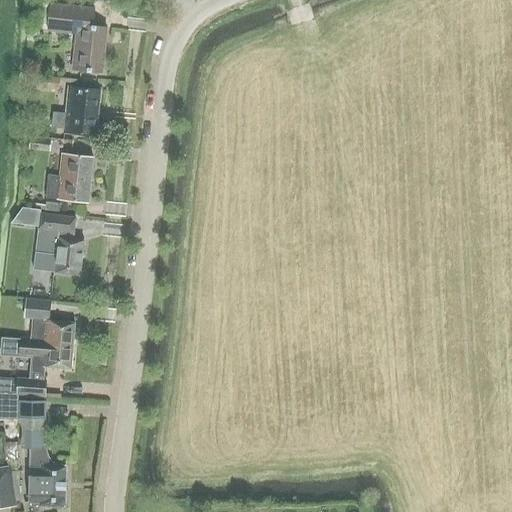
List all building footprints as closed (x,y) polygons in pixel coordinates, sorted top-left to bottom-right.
[(102,72),(106,28),(92,26),(94,8),(50,4),(47,31),(75,34),(72,69),(102,72)] [(59,89),(60,79),(45,77),(44,87),(59,89)] [(100,90),(68,86),(63,132),(95,135),(100,90)] [(49,151),(50,139),(30,137),(29,149),(49,151)] [(59,176),(48,175),(45,198),(57,199),(88,202),(92,157),(61,154),(59,176)] [(60,204),(45,203),(45,209),(59,211),(60,204)] [(35,253),(57,255),(55,272),(79,275),(84,240),(71,238),(71,233),(73,233),(75,218),(40,213),(35,253)] [(50,301),(26,298),(25,317),(48,319),(50,301)] [(33,319),(31,339),(31,341),(42,342),(42,338),(53,339),(53,344),(72,346),(74,323),(33,319)] [(71,358),(72,346),(53,344),(53,339),(42,338),(42,342),(31,341),(31,339),(2,336),(2,337),(8,338),(6,354),(31,356),(29,379),(18,378),(17,386),(16,394),(43,396),(45,380),(43,380),(44,367),(70,369),(71,358)] [(5,393),(16,394),(17,386),(18,378),(6,377),(5,393)] [(46,401),(18,400),(18,418),(45,419),(46,401)] [(18,459),(17,443),(4,442),(4,459),(18,459)] [(40,450),(30,450),(30,469),(30,502),(39,502),(39,506),(64,506),(65,466),(40,465),(40,450)] [(0,509),(14,507),(11,483),(9,466),(0,466),(0,509)]
